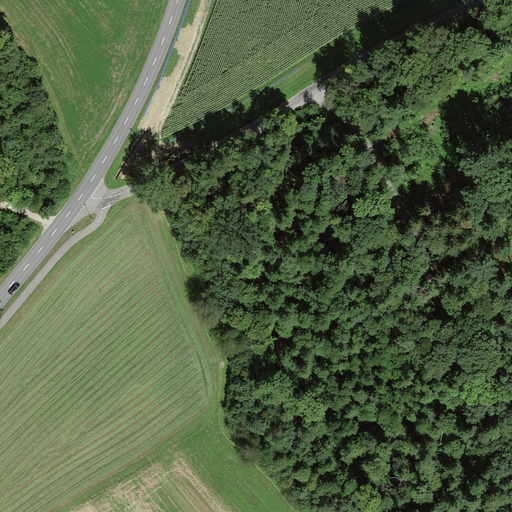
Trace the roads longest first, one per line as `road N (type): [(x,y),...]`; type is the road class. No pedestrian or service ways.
road 1 (unclassified): [(478,0),(129,188),(81,193)]
road 2 (track): [(511,405),(468,353),(351,117),(309,91)]
road 3 (tertiary): [(174,0),(152,63),(81,193)]
road 4 (tertiary): [(81,193),(0,302)]
